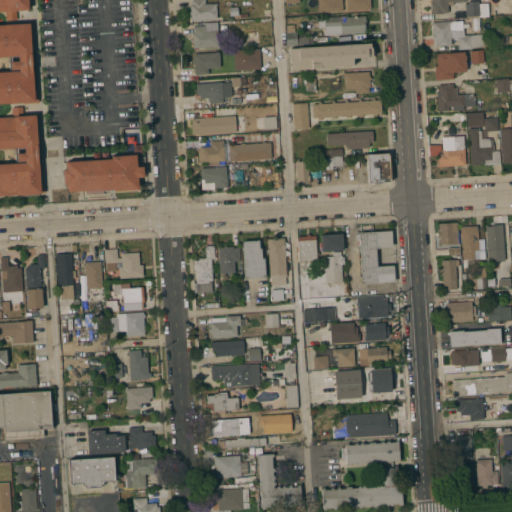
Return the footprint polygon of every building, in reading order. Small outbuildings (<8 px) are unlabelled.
[(0,23),(6,23),(5,10),(0,10),(0,0),(28,0),(29,8),(16,9),(17,24),(30,23),(33,63),(9,64),(8,56),(0,56),(0,23)] [(191,20),(190,5),(191,4),(191,0),(204,0),(205,4),(215,3),(217,18),(191,20)] [(318,0),(341,0),(342,10),(339,11),(339,12),(336,12),(336,11),(319,12),(318,0)] [(346,0),(369,0),(370,9),(366,9),(366,10),(364,10),(364,9),(347,10),(346,0)] [(430,1),(431,1),(430,0),(464,0),(465,1),(453,2),(453,5),(448,5),(448,12),(442,12),(442,13),(431,14),(430,1)] [(465,4),(468,4),(468,1),(478,0),(478,3),(487,3),(488,16),(478,17),(478,15),(465,16),(465,4)] [(237,6),(238,15),(229,16),(229,7),(237,6)] [(346,15),(346,17),(353,16),(357,15),(357,16),(365,16),(366,25),(364,25),(365,32),(341,34),(341,35),(326,36),(326,29),(325,29),(324,17),(346,15)] [(462,20),(462,29),(463,29),(464,35),(478,34),(481,33),(481,34),(483,34),(486,34),(487,46),(472,48),(458,49),(457,39),(453,39),(453,38),(450,38),(451,44),(433,46),(431,22),(462,20)] [(296,32),(297,45),(286,45),(285,32),(287,32),(286,25),(294,24),(294,32),(296,32)] [(191,32),(193,32),(193,27),(206,26),(206,31),(218,31),(219,46),(204,47),(204,49),(202,49),(201,47),(192,48),(191,32)] [(258,31),(259,45),(253,45),(252,36),(248,36),(248,32),(258,31)] [(370,43),(370,48),(371,48),(372,56),(352,57),(353,65),(290,69),(289,48),(370,43)] [(259,49),(260,68),(234,70),(233,50),(259,49)] [(484,49),(485,63),(470,63),(469,50),(484,49)] [(219,52),(220,67),(208,68),(208,74),(195,74),(194,64),(192,64),(192,59),(194,59),(194,54),(219,52)] [(435,80),(435,66),(437,65),(436,54),(464,52),(464,55),(465,55),(466,68),(465,68),(465,71),(452,72),(453,78),(435,80)] [(35,94),(38,94),(39,102),(19,104),(19,102),(0,103),(0,71),(9,71),(9,64),(33,63),(35,94)] [(369,71),(369,77),(371,77),(371,80),(369,80),(370,87),(369,87),(369,92),(355,93),(354,88),(344,88),(343,73),(369,71)] [(315,77),(316,90),(306,91),(305,78),(315,77)] [(239,78),(240,86),(231,86),(231,78),(239,78)] [(495,80),(508,79),(508,80),(511,79),(511,89),(509,90),(509,91),(496,92),(495,80)] [(222,102),(209,103),(209,97),(199,98),(199,94),(197,94),(196,84),(221,82),(231,81),(232,96),(222,97),(222,102)] [(437,111),(436,92),(438,92),(438,84),(453,83),(453,87),(457,87),(457,94),(473,93),(473,99),(474,99),(475,106),(463,107),(463,109),(452,110),(452,106),(448,107),(449,110),(437,111)] [(312,104),(318,104),(318,102),(321,102),(321,103),(331,103),(331,101),(334,101),(334,103),(344,102),(344,100),(347,100),(347,102),(358,101),(358,99),(360,99),(361,101),(372,100),(371,98),(374,98),(374,100),(380,100),(381,113),(376,114),(376,116),(373,116),(373,114),(362,114),(362,116),(358,117),(358,114),(350,115),(350,117),(346,117),(346,115),(334,116),(335,118),(331,118),(331,116),(321,117),(321,119),(317,119),(317,117),(313,117),(312,104)] [(292,103),(307,102),(308,128),(294,129),(292,103)] [(0,116),(12,116),(12,107),(22,106),(22,116),(36,115),(38,134),(0,136),(0,116)] [(218,110),(233,109),(234,116),(219,117),(218,110)] [(497,130),(485,131),(485,138),(491,138),(493,144),(493,150),(499,150),(499,164),(483,165),(483,164),(470,164),(468,128),(480,127),(480,130),(484,129),(483,123),(471,124),(470,118),(467,119),(466,113),(482,112),(483,113),(489,112),(489,118),(497,117),(497,130)] [(500,129),(510,128),(510,115),(511,115),(511,161),(502,162),(500,129)] [(218,116),(219,133),(191,135),(190,124),(191,124),(191,118),(218,116)] [(263,117),(275,116),(276,128),(263,129),(263,117)] [(372,130),(373,142),(368,142),(368,147),(346,149),(346,146),(344,146),(344,144),(326,145),(325,133),(372,130)] [(0,163),(15,163),(14,148),(0,148),(0,136),(38,134),(41,183),(44,183),(45,192),(0,195),(0,163)] [(438,166),(437,154),(442,153),(441,137),(463,136),(465,165),(438,166)] [(225,161),(226,164),(206,165),(206,162),(198,163),(197,150),(200,150),(200,147),(201,146),(200,138),(209,138),(209,141),(222,140),(222,142),(229,141),(230,145),(240,144),(240,143),(245,143),(245,144),(261,143),(261,142),(264,141),(264,142),(270,142),(271,158),(229,161),(225,161)] [(440,145),(440,149),(437,154),(436,155),(429,156),(428,144),(429,144),(440,145)] [(331,158),(331,156),(330,156),(329,149),(342,148),(342,156),(341,156),(341,157),(331,158)] [(386,154),(388,182),(365,183),(364,156),(364,154),(386,153),(386,154)] [(97,159),(111,158),(111,156),(136,154),(136,167),(143,166),(143,177),(137,177),(138,189),(113,191),(113,188),(99,189),(97,159)] [(342,165),(332,165),(332,169),(319,169),(319,158),(331,158),(341,157),(342,165)] [(67,192),(67,188),(66,188),(65,184),(63,184),(62,169),(66,169),(65,162),(97,159),(99,189),(67,192)] [(295,161),(307,161),(308,174),(309,174),(309,181),(308,181),(308,183),(296,184),(295,161)] [(226,166),(227,187),(213,188),(201,189),(200,168),(226,166)] [(242,180),(235,180),(234,170),(241,170),(242,180)] [(457,244),(440,245),(439,239),(437,239),(436,232),(439,232),(439,223),(456,222),(457,244)] [(484,226),(491,226),(491,225),(501,224),(504,260),(487,261),(484,226)] [(460,226),(477,225),(478,239),(483,239),(485,259),(470,259),(471,267),(462,268),(460,226)] [(358,232),(391,230),(392,247),(375,248),(376,266),(393,265),(394,281),(361,283),(358,232)] [(320,235),(342,233),(343,250),(321,251),(320,235)] [(296,251),(296,247),(297,247),(297,237),(306,236),(306,234),(309,234),(309,236),(315,235),(317,260),(298,261),(297,251),(296,251)] [(266,239),(283,237),(286,277),(285,277),(286,284),(271,286),(270,278),(269,278),(266,239)] [(242,241),(258,240),(259,248),(261,248),(261,259),(264,258),(265,277),(244,278),(242,241)] [(194,260),(198,260),(198,258),(205,258),(204,246),(213,245),(214,259),(211,259),(212,280),(195,281),(194,260)] [(218,247),(224,247),(224,245),(226,245),(226,247),(233,246),(233,248),(239,247),(240,261),(234,261),(234,272),(219,273),(218,247)] [(447,255),(447,248),(459,247),(460,255),(447,255)] [(122,267),(121,261),(115,262),(116,270),(106,271),(106,263),(105,263),(104,249),(116,248),(116,258),(121,257),(121,253),(138,252),(139,265),(142,265),(143,277),(119,278),(119,267),(122,267)] [(324,270),(321,271),(321,266),(324,266),(324,256),(332,256),(331,252),(340,251),(340,256),(343,256),(344,264),(341,264),(342,282),(325,283),(324,270)] [(54,254),(71,253),(73,285),(72,285),(73,298),(61,299),(60,286),(57,286),(54,254)] [(26,290),(24,267),(28,267),(28,264),(37,263),(37,254),(44,254),(45,268),(40,268),(41,288),(42,288),(43,308),(28,309),(26,290)] [(22,291),(2,292),(1,279),(7,279),(6,270),(1,270),(0,257),(7,256),(8,265),(17,265),(17,268),(21,268),(22,291)] [(455,259),(455,260),(458,260),(458,266),(455,266),(456,280),(461,280),(462,289),(443,290),(442,275),(439,275),(439,267),(441,267),(441,260),(455,259)] [(85,262),(101,261),(102,287),(86,288),(85,262)] [(472,289),(471,278),(478,278),(478,267),(485,267),(486,277),(485,277),(486,288),(472,289)] [(122,295),(121,295),(120,286),(119,286),(119,293),(112,294),(112,284),(128,283),(129,287),(143,287),(143,301),(137,302),(138,309),(123,310),(122,295)] [(270,290),(281,289),(282,300),(271,301),(270,290)] [(356,300),(367,299),(366,297),(382,296),(382,299),(386,298),(387,303),(390,303),(390,311),(389,311),(389,312),(387,312),(387,317),(357,318),(356,300)] [(106,300),(116,300),(117,311),(107,311),(106,300)] [(102,302),(102,311),(94,312),(93,303),(102,302)] [(470,302),(470,306),(474,306),(475,315),(471,315),(471,320),(448,321),(447,303),(470,302)] [(488,321),(487,309),(493,309),(492,304),(503,304),(503,307),(510,306),(511,319),(488,321)] [(302,309),(333,307),(334,319),(303,322),(302,309)] [(142,312),(143,314),(144,314),(144,317),(143,318),(144,334),(125,336),(125,331),(110,332),(109,317),(116,317),(116,314),(142,312)] [(277,313),(278,324),(283,323),(283,327),(265,328),(264,314),(277,313)] [(214,338),(211,338),(210,333),(208,333),(208,329),(210,328),(210,322),(211,322),(210,317),(225,317),(225,321),(226,321),(225,316),(228,315),(228,316),(239,315),(240,325),(236,325),(237,336),(214,338)] [(0,322),(31,320),(33,342),(12,343),(12,336),(4,336),(5,337),(0,337),(0,322)] [(353,322),(354,327),(356,326),(357,333),(359,333),(359,342),(331,343),(330,323),(353,322)] [(365,340),(364,324),(384,322),(385,325),(388,325),(389,335),(385,335),(385,339),(365,340)] [(450,347),(449,331),(463,330),(463,331),(485,330),(485,329),(499,328),(500,343),(450,347)] [(243,340),(244,354),(216,356),(216,351),(212,351),(211,342),(243,340)] [(359,365),(359,356),(357,356),(357,351),(358,351),(358,345),(367,344),(367,347),(386,347),(386,350),(390,350),(390,358),(387,358),(387,361),(374,362),(374,363),(367,363),(367,365),(359,365)] [(353,347),(354,366),(337,367),(336,356),(332,356),(332,349),(353,347)] [(504,347),(505,361),(490,362),(490,348),(504,347)] [(247,348),(259,348),(260,360),(248,361),(247,348)] [(128,358),(128,350),(140,349),(141,356),(146,356),(148,373),(150,372),(150,377),(148,378),(130,379),(128,358)] [(478,349),(479,365),(460,366),(460,365),(453,366),(453,365),(451,365),(450,352),(453,352),(453,351),(478,349)] [(0,350),(6,350),(7,364),(4,364),(4,369),(0,369),(0,374),(1,374),(1,373),(8,372),(8,373),(18,373),(17,365),(35,364),(36,385),(0,387),(0,350)] [(312,356),(327,355),(328,369),(313,370),(312,356)] [(112,364),(121,363),(122,377),(113,378),(112,364)] [(248,364),(250,385),(231,386),(231,387),(224,388),(223,379),(211,379),(210,366),(248,364)] [(371,393),(371,390),(368,390),(367,372),(370,372),(370,369),(390,368),(390,371),(392,371),(393,388),(391,388),(391,391),(371,393)] [(360,397),(335,399),(333,371),(358,370),(360,397)] [(505,376),(504,372),(511,371),(511,391),(453,396),(452,380),(505,376)] [(285,386),(296,385),(297,407),(287,407),(285,386)] [(125,388),(151,386),(152,398),(149,398),(149,402),(140,403),(140,408),(127,409),(125,388)] [(0,394),(49,391),(52,428),(43,429),(43,437),(4,440),(3,427),(0,427),(0,394)] [(210,407),(207,407),(206,396),(214,395),(214,394),(218,394),(218,392),(226,392),(226,398),(237,397),(238,410),(210,411),(210,407)] [(483,398),(483,420),(470,421),(469,415),(460,415),(460,411),(457,411),(456,399),(483,398)] [(386,412),(387,420),(394,419),(395,435),(346,437),(328,438),(327,420),(333,420),(333,417),(345,416),(345,415),(386,412)] [(238,418),(239,434),(220,435),(221,437),(216,437),(216,436),(209,436),(209,427),(211,427),(211,420),(238,418)] [(86,431),(104,430),(104,434),(115,433),(115,436),(124,435),(124,440),(129,440),(129,433),(129,427),(141,426),(142,432),(151,431),(151,435),(154,435),(155,446),(142,447),(142,449),(137,450),(137,447),(129,448),(129,449),(124,449),(125,452),(118,452),(118,450),(89,452),(88,452),(86,431)] [(502,439),(501,439),(501,436),(511,435),(511,449),(503,450),(502,439)] [(470,436),(470,445),(471,445),(471,448),(471,461),(466,461),(466,473),(472,473),(473,486),(453,487),(451,449),(455,448),(455,437),(470,436)] [(217,448),(217,441),(223,440),(237,439),(236,438),(244,438),(244,439),(257,438),(258,445),(217,448)] [(384,461),(385,462),(382,462),(382,461),(375,461),(375,463),(346,465),(345,459),(341,459),(340,447),(345,447),(344,444),(348,444),(348,445),(353,445),(353,443),(356,443),(356,444),(359,444),(359,443),(362,443),(362,444),(368,444),(368,442),(374,442),(374,443),(380,443),(380,441),(383,441),(383,442),(386,442),(386,441),(389,441),(389,442),(394,442),(394,440),(398,440),(399,462),(396,462),(396,460),(392,461),(386,461),(384,461)] [(260,489),(258,489),(258,487),(260,486),(258,457),(256,457),(256,455),(273,454),(273,457),(271,457),(272,468),(274,468),(274,471),(272,471),(272,476),(274,476),(274,478),(272,479),(273,482),(274,482),(275,485),(273,485),(273,488),(276,488),(276,486),(278,486),(279,488),(282,488),(282,486),(285,486),(285,487),(288,487),(288,485),(291,485),(291,487),(297,487),(297,485),(299,485),(301,506),(271,509),(270,507),(264,507),(264,509),(261,509),(260,489)] [(217,477),(216,467),(215,467),(214,457),(239,455),(239,462),(247,462),(247,473),(240,474),(240,476),(217,477)] [(68,460),(113,457),(114,481),(110,481),(111,490),(104,491),(103,482),(102,482),(102,484),(100,484),(100,487),(85,488),(85,485),(82,485),(82,483),(70,484),(68,460)] [(132,488),(132,487),(124,488),(123,471),(125,471),(124,460),(156,458),(157,469),(154,470),(154,474),(144,474),(145,487),(132,488)] [(475,460),(491,459),(491,471),(497,471),(497,485),(486,486),(486,488),(482,488),(482,485),(477,485),(475,460)] [(500,460),(511,459),(511,484),(501,485),(500,460)] [(394,467),(393,466),(396,465),(397,485),(401,485),(402,505),(398,505),(398,503),(392,504),(392,506),(389,506),(389,504),(388,504),(388,506),(385,506),(385,504),(378,505),(378,506),(372,507),(372,505),(367,505),(367,507),(364,507),(364,506),(360,506),(360,507),(357,508),(357,506),(352,506),(352,508),(337,509),(336,507),(335,507),(335,509),(332,509),(332,508),(325,508),(325,510),(322,510),(321,488),(324,488),(324,490),(330,489),(330,488),(333,488),(333,489),(336,489),(336,487),(339,487),(339,489),(345,488),(345,487),(350,486),(350,488),(357,488),(357,486),(360,486),(360,487),(384,486),(383,467),(386,466),(386,468),(387,468),(393,467),(394,467)] [(0,511),(0,482),(8,482),(9,511),(0,511)] [(17,511),(17,510),(22,510),(21,489),(35,488),(36,511),(33,511),(17,511)] [(219,511),(219,510),(218,510),(217,490),(241,488),(241,489),(247,488),(249,508),(243,508),(243,509),(230,510),(230,511),(219,511)] [(146,497),(146,503),(156,503),(156,506),(159,506),(159,511),(133,511),(132,498),(146,497)]
